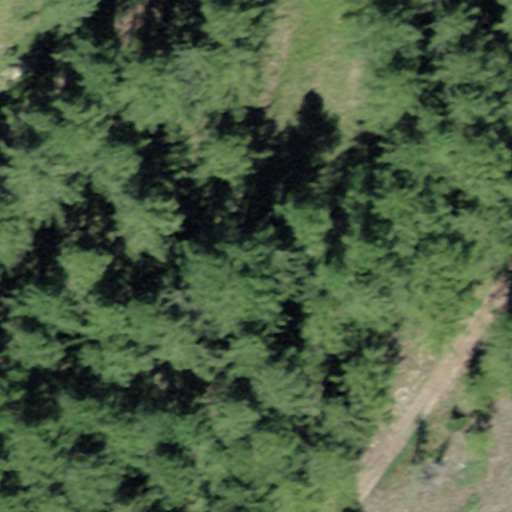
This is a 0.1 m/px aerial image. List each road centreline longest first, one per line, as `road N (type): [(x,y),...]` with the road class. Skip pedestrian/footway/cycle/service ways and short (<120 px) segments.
road 1 (track): [(339,511),(511,277)]
road 2 (track): [(151,0),(0,125)]
